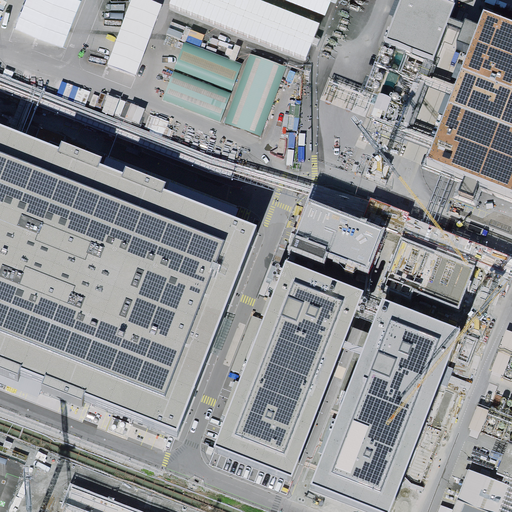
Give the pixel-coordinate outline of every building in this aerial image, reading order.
[(161,6),(143,0),(129,0),(105,66),(135,77),(161,6)] [(317,27),(248,0),(171,0),(169,7),(304,61),(317,27)] [(328,0),(295,0),(324,11),(328,0)] [(457,10),(431,0),(403,0),(386,47),(435,66),(457,10)] [(511,198),(511,32),(483,22),(431,169),(511,198)] [(264,135),(287,64),(249,52),(246,62),(183,43),(164,102),(224,121),(224,122),(264,135)] [(19,120),(31,122),(32,114),(20,112),(19,120)] [(255,236),(0,136),(0,366),(177,435),(255,236)] [(378,235),(310,209),(293,253),(361,279),(378,235)] [(362,303),(284,273),(214,452),(292,482),(362,303)] [(402,511),(468,343),(391,313),(321,491),(374,511),(402,511)] [(511,329),(507,328),(501,344),(511,348),(511,329)] [(482,430),(488,407),(477,404),(471,427),(482,430)] [(511,444),(507,443),(496,473),(511,479),(511,444)] [(511,511),(511,489),(467,472),(451,511),(511,511)] [(60,511),(138,511),(70,486),(60,511)]
